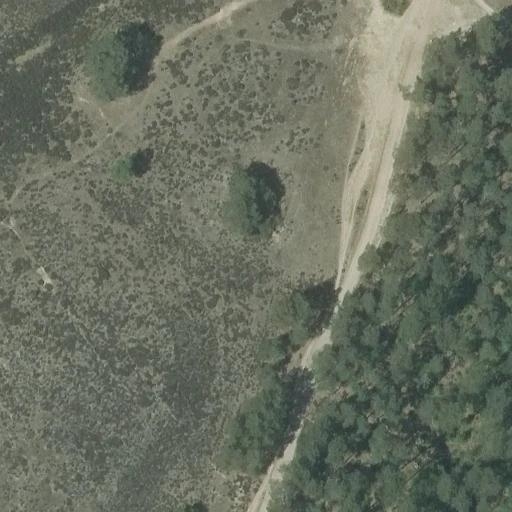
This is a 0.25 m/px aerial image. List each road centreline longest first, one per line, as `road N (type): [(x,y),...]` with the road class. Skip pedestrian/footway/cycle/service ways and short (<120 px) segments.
road 1 (track): [(269,511),(419,0)]
road 2 (track): [(304,405),(511,505)]
